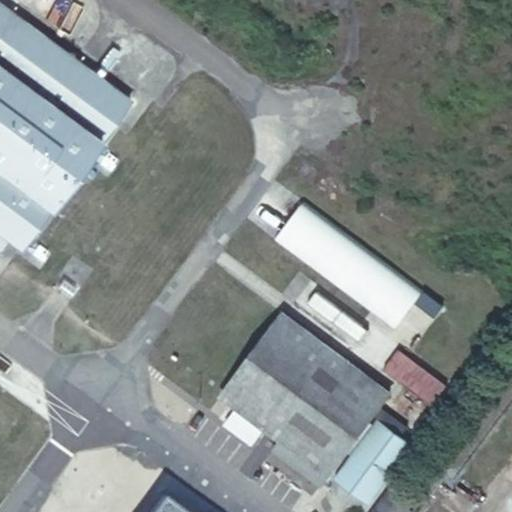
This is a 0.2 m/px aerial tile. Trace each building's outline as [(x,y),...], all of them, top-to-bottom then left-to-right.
[(130,106),(0,10),(0,241),(19,255),(130,106)] [(300,202),(273,238),(395,330),(422,294),(300,202)] [(285,324),(222,401),(323,484),(387,407),(285,324)] [(398,348),(383,368),(435,405),(450,385),(398,348)] [(376,430),(328,489),(356,511),(362,511),(408,457),(376,430)] [(201,511),(160,482),(138,511),(201,511)]
